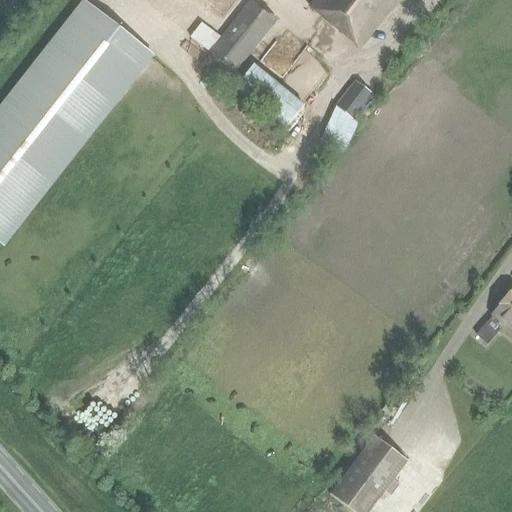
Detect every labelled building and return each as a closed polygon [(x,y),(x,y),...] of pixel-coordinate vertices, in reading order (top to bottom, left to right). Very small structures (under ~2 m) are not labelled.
[(247,57),(245,55),(278,16),(258,0),(252,0),(220,38),(211,49),(219,56),(211,65),(228,79),(247,57)] [(316,0),(310,9),(360,48),(397,0),(316,0)] [(84,3),(0,110),(0,242),(1,244),(150,55),(84,3)] [(201,24),(189,38),(208,52),(211,49),(220,38),(201,24)] [(190,44),(185,53),(203,63),(209,54),(190,44)] [(295,130),(315,106),(264,63),(244,86),(295,130)] [(371,94),(354,82),(335,108),(352,120),(371,94)] [(488,325),(476,338),(487,347),(499,333),(496,330),(500,324),(504,327),(507,324),(511,328),(511,295),(493,319),(495,320),(490,326),(488,325)] [(349,511),(369,511),(406,464),(374,439),(330,497),(349,511)]
